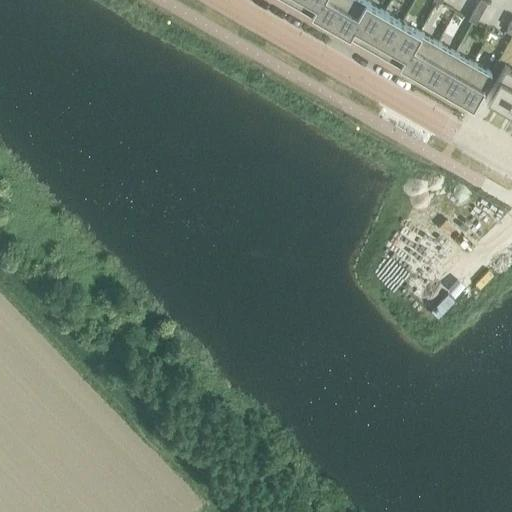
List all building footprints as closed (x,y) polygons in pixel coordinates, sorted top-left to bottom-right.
[(295,0),(294,3),(312,13),(319,0),(295,0)] [(319,0),(312,13),(319,18),(330,23),(343,0),(319,0)] [(347,34),(366,1),(364,0),(343,0),(330,23),(347,34)] [(481,0),(479,0),(474,10),(481,14),(487,3),(481,0)] [(384,11),(366,1),(347,34),(365,44),(384,11)] [(474,10),(468,20),(475,24),(481,14),(474,10)] [(384,11),(365,44),(383,54),(402,21),(384,11)] [(383,54),(401,64),(419,31),(402,21),(383,54)] [(401,64),(418,74),(437,41),(419,31),(401,64)] [(418,74),(436,84),(455,52),(437,41),(418,74)] [(455,52),(436,84),(454,94),(472,62),(455,52)] [(491,72),(472,62),(454,94),(472,105),(491,72)] [(511,69),(504,65),(486,99),(504,109),(511,95),(511,69)]
